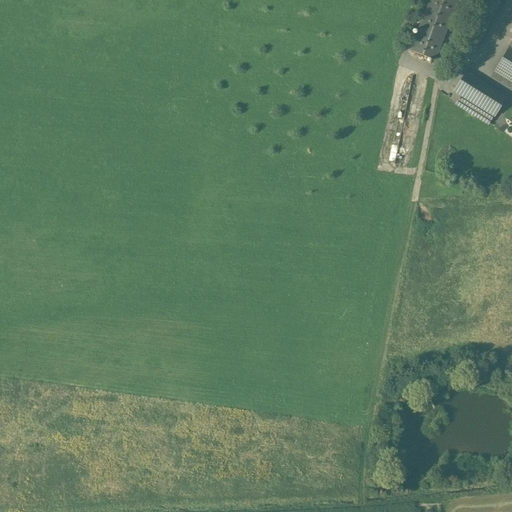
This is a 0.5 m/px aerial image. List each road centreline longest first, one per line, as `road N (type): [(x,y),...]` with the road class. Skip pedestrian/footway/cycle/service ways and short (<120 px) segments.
road 1 (track): [(360,508),(413,202)]
road 2 (track): [(436,84),(413,202)]
